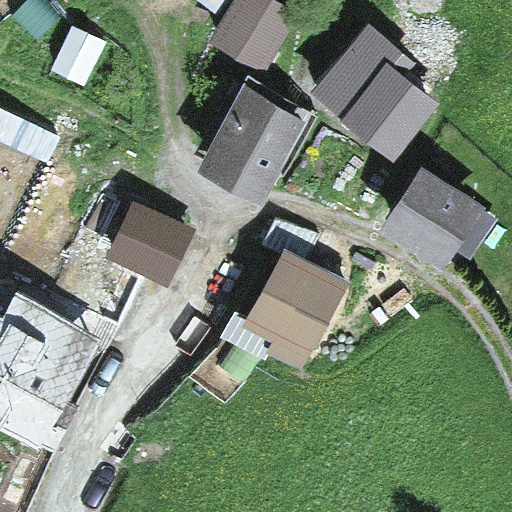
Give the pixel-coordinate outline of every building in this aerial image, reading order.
[(201,0),(213,11),(223,0),(201,0)] [(293,17),(263,0),(244,0),(221,40),(264,66),(293,17)] [(426,107),(375,61),(339,101),(391,147),(426,107)] [(262,201),(300,124),(244,97),(206,173),(262,201)] [(476,216),(422,181),(390,230),(445,265),(476,216)] [(193,236),(138,211),(116,260),(172,284),(193,236)] [(342,291),(290,266),(256,337),(307,362),(342,291)] [(144,295),(92,273),(72,322),(123,343),(144,295)] [(0,294),(0,419),(30,438),(87,350),(0,294)]
